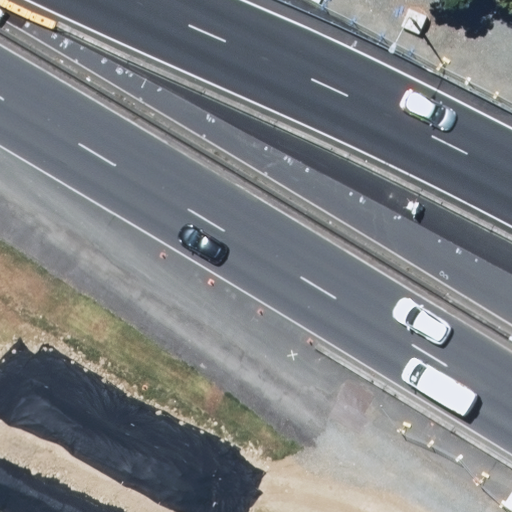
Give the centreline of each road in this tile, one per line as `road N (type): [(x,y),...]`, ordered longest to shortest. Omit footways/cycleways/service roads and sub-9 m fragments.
road 1 (primary): [(511,409),(0,93)]
road 2 (primary): [(47,0),(511,286)]
road 3 (primary): [(130,0),(511,176)]
